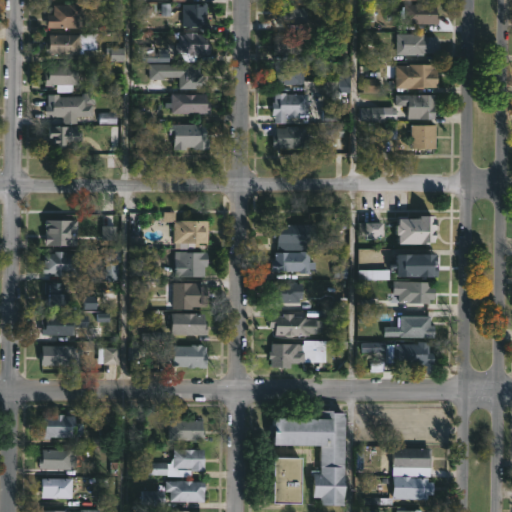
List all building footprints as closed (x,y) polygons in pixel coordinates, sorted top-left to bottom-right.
[(206,27),(183,26),(183,3),(206,4),(206,27)] [(426,3),(426,4),(436,4),(436,12),(438,12),(438,24),(404,24),(404,18),(400,18),(400,10),(402,10),(402,6),(405,6),(405,4),(426,3)] [(85,4),(84,28),(48,28),(48,14),(53,14),(53,5),(85,4)] [(307,23),(274,23),(275,7),(307,7),(307,23)] [(209,34),(209,43),(211,43),(211,55),(190,56),(190,54),(178,54),(179,34),(185,34),(185,32),(209,34)] [(425,33),(425,36),(437,38),(437,50),(433,50),(433,53),(424,53),(424,56),(397,55),(397,33),(425,33)] [(66,56),(46,56),(46,43),(49,43),(49,34),(81,35),(81,55),(66,56)] [(309,35),(308,55),(274,54),(275,34),(309,35)] [(438,87),(438,88),(396,87),(396,65),(410,65),(410,63),(439,64),(438,87)] [(195,64),(195,73),(199,74),(199,76),(202,76),(202,89),(180,89),(180,77),(165,77),(165,80),(149,80),(149,64),(195,64)] [(81,66),(80,85),(71,85),(70,93),(46,92),(46,75),(52,75),(52,65),(81,66)] [(300,65),(300,71),(303,71),(303,81),(338,81),(338,74),(350,74),(350,92),(341,92),(341,98),(333,98),(333,92),(331,92),(331,95),(315,95),(315,92),(303,92),(303,84),(272,84),(272,73),(274,73),(274,65),(300,65)] [(93,93),(94,117),(78,116),(78,124),(63,124),(63,117),(46,117),(46,105),(48,105),(49,95),(61,95),(61,97),(84,97),(84,93),(93,93)] [(208,94),(207,104),(212,104),(212,114),(172,114),(172,107),(165,107),(165,100),(171,99),(171,93),(208,94)] [(286,93),(308,94),(308,115),(304,116),(304,123),(275,123),(275,115),(272,115),(273,102),(275,102),(275,93),(286,93)] [(435,95),(435,119),(407,118),(407,105),(396,105),(396,94),(435,95)] [(206,124),(206,139),(209,139),(209,150),(193,150),(193,147),(186,147),(186,150),(173,150),(173,134),(170,134),(170,124),(206,124)] [(415,149),(412,149),(412,125),(438,125),(437,149),(415,149)] [(80,126),(80,132),(83,132),(83,148),(79,148),(79,149),(69,149),(69,147),(56,147),(56,143),(49,143),(50,126),(80,126)] [(299,126),(298,128),(307,128),(307,134),(309,134),(308,148),(273,147),(273,142),(276,142),(277,128),(299,126)] [(334,132),(335,154),(347,154),(346,132),(334,132)] [(439,212),(438,240),(433,240),(433,242),(402,241),(403,233),(399,233),(399,223),(402,223),(402,216),(423,216),(423,212),(439,212)] [(84,217),(84,229),(92,229),(92,241),(102,241),(102,248),(90,247),(90,242),(72,242),(72,249),(63,248),(63,240),(45,240),(45,219),(62,219),(62,217),(84,217)] [(207,242),(174,241),(174,219),(207,219),(207,242)] [(378,234),(378,239),(372,239),(372,235),(360,235),(360,221),(385,221),(385,234),(378,234)] [(306,223),(307,243),(275,243),(275,231),(274,231),(274,223),(306,223)] [(208,250),(207,266),(204,265),(204,276),(175,275),(176,249),(208,250)] [(310,249),(310,260),(316,260),(316,267),(312,267),(312,272),(301,272),(301,269),(271,271),(271,259),(276,259),(276,250),(310,249)] [(67,250),(67,252),(80,252),(79,275),(54,275),(54,273),(44,272),(44,252),(55,252),(55,250),(67,250)] [(440,266),(440,275),(398,274),(398,266),(393,266),(393,262),(399,262),(399,252),(440,252),(440,266)] [(431,280),(431,284),(435,285),(435,298),(430,298),(430,302),(400,302),(400,292),(396,292),(396,282),(400,282),(400,280),(431,280)] [(65,282),(64,291),(68,291),(68,304),(44,304),(44,281),(65,282)] [(207,296),(206,306),(192,306),(192,308),(172,308),(173,281),(207,282),(207,296)] [(298,281),(298,283),(302,283),(302,298),(299,298),(299,302),(270,302),(270,291),(272,291),(272,281),(294,283),(294,281),(298,281)] [(205,313),(205,322),(208,322),(207,334),(172,333),(172,312),(205,313)] [(58,314),(86,314),(86,325),(76,325),(75,334),(43,333),(43,323),(47,323),(47,314),(52,314),(52,313),(58,314)] [(293,313),(293,315),(306,315),(306,317),(317,317),(317,319),(323,319),(323,331),(309,333),(309,335),(274,335),(275,327),(269,327),(269,315),(283,316),(283,313),(293,313)] [(431,323),(431,325),(435,325),(435,337),(387,335),(387,326),(402,326),(402,315),(431,315),(431,323)] [(103,363),(98,363),(98,346),(103,346),(103,340),(118,340),(117,363),(103,363)] [(430,340),(430,351),(435,351),(434,372),(424,371),(425,363),(402,365),(402,363),(386,361),(387,343),(418,343),(418,340),(430,340)] [(297,343),(297,351),(303,351),(303,362),(290,362),(290,366),(271,366),(271,358),(269,358),(269,350),(271,350),(271,342),(297,343)] [(202,343),(202,345),(207,345),(207,366),(173,365),(173,344),(202,343)] [(82,351),(81,370),(70,370),(70,364),(41,365),(41,345),(73,345),(73,347),(82,347),(82,351)] [(331,409),(331,411),(345,411),(345,505),(322,504),(322,495),(314,495),(314,470),(322,470),(321,444),(271,443),(272,415),(321,416),(321,408),(331,409)] [(77,414),(77,422),(84,422),(84,433),(76,436),(50,436),(50,439),(40,438),(40,425),(44,425),(45,414),(77,414)] [(204,433),(204,440),(169,439),(170,419),(202,420),(202,428),(204,428),(204,433)] [(430,466),(392,466),(392,447),(430,447),(430,466)] [(77,464),(77,466),(72,466),(72,469),(40,467),(40,459),(42,459),(43,448),(73,449),(73,451),(78,451),(77,464)] [(204,461),(204,470),(191,470),(191,467),(174,467),(175,448),(205,448),(204,461)] [(280,502),(276,502),(277,455),(305,456),(304,502),(280,502)] [(412,475),(412,477),(429,477),(429,482),(435,482),(435,494),(429,494),(428,498),(394,498),(395,475),(412,475)] [(73,497),(42,496),(43,477),(73,478),(73,497)] [(204,488),(204,501),(169,500),(169,491),(165,491),(166,480),(204,480),(204,488)] [(165,490),(165,505),(142,503),(142,493),(145,493),(145,489),(165,490)]
